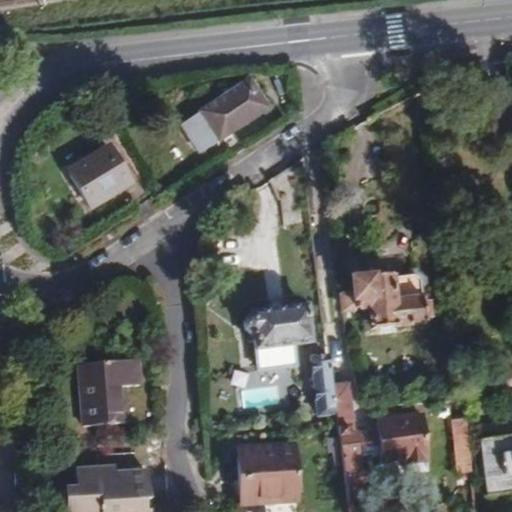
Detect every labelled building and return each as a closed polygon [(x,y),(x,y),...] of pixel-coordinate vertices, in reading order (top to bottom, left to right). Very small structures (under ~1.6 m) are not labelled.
[(248,80),(198,113),(218,142),(268,109),(248,80)] [(131,186),(107,147),(66,172),(90,211),(131,186)] [(310,223),(304,159),(271,181),(278,200),(280,199),(283,226),(310,223)] [(459,176),(435,179),(438,205),(462,202),(459,176)] [(354,294),(356,311),(367,310),(369,332),(423,327),(419,283),(411,277),(390,279),(390,275),(366,277),(366,281),(352,282),(354,294)] [(344,312),(356,311),(354,294),(342,295),(344,312)] [(257,357),(270,356),(272,353),(272,347),(308,345),(306,309),(250,313),(250,315),(248,315),(243,320),(243,328),(249,333),(249,335),(252,335),(253,349),(254,354),(257,357)] [(271,369),(270,356),(257,357),(258,370),(271,369)] [(331,386),(328,358),(310,360),(316,417),(334,415),(331,386)] [(138,361),(77,367),(82,428),(127,424),(124,389),(140,388),(138,361)] [(358,458),(356,433),(356,432),(353,432),(348,384),(331,386),(334,415),(334,417),(336,428),(345,499),(361,498),(358,458)] [(277,387),(243,392),(245,408),(279,403),(277,387)] [(421,417),(376,423),(377,431),(380,456),(382,463),(402,460),(403,463),(404,467),(428,464),(422,427),(421,417)] [(465,438),(462,421),(450,422),(452,440),(453,440),(465,438)] [(380,456),(377,431),(356,433),(358,458),(380,456)] [(468,462),(465,438),(453,440),(456,464),(468,462)] [(511,438),(479,443),(486,498),(511,494),(511,438)] [(272,448),(264,449),(265,458),(272,458),(272,452),(272,448)] [(265,458),(264,449),(236,451),(240,503),(267,501),(267,505),(297,503),(293,451),(272,452),(272,458),(265,458)] [(470,480),(468,462),(456,464),(458,481),(470,480)] [(63,492),(64,511),(148,511),(144,511),(144,501),(147,500),(145,473),(112,476),(113,485),(98,487),(96,471),(73,473),(75,491),(63,492)]
